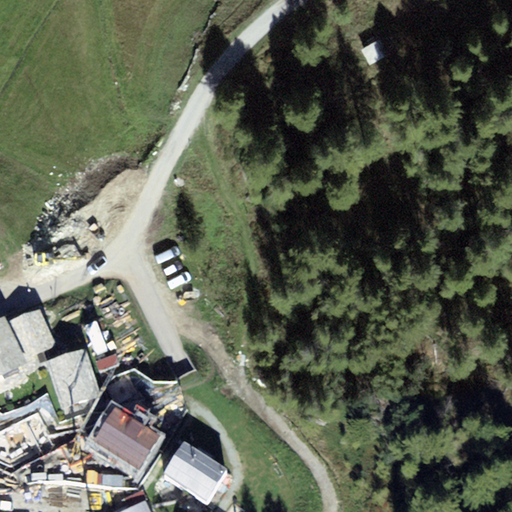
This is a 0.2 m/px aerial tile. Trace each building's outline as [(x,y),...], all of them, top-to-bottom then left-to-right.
[(41,315),(10,331),(28,367),(59,351),(41,315)] [(5,328),(0,330),(0,387),(29,373),(5,328)] [(106,407),(89,355),(44,370),(61,421),(106,407)] [(108,450),(88,461),(91,465),(81,470),(96,498),(94,499),(100,510),(131,493),(108,450)] [(208,511),(227,480),(184,455),(165,487),(207,511),(208,511)]
